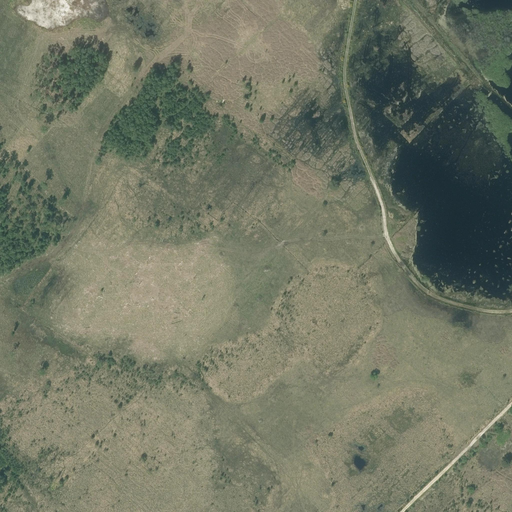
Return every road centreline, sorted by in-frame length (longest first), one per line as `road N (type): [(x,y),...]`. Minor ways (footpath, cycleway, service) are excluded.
road 1 (track): [(355,0),(343,70),(347,103),(388,243),(435,297),(511,310)]
road 2 (track): [(401,511),(511,404)]
road 3 (track): [(511,108),(411,0)]
